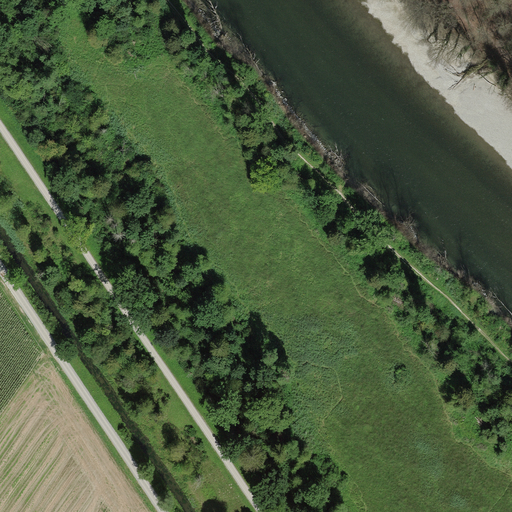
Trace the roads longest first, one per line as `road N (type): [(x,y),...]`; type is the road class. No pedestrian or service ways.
road 1 (track): [(0,119),(269,511)]
road 2 (track): [(161,511),(0,267)]
